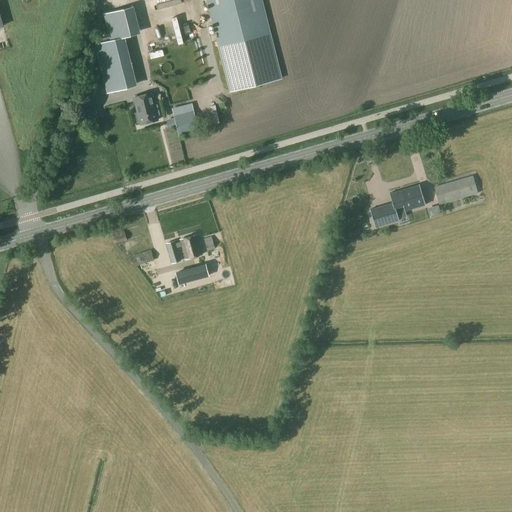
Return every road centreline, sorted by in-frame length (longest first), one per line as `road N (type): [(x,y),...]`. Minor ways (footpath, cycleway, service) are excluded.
road 1 (secondary): [(37,233),(511,94)]
road 2 (unclassified): [(231,511),(62,298),(37,233)]
road 3 (unclassified): [(37,233),(32,197),(96,0)]
